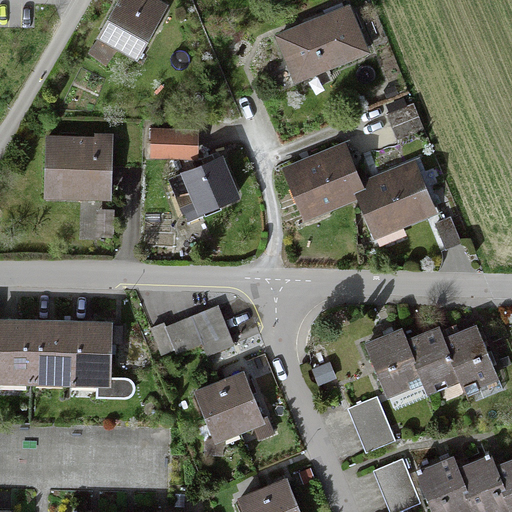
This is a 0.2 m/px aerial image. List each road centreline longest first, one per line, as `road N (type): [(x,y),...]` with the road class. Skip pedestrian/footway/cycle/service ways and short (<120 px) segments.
road 1 (residential): [(0,275),(268,279)]
road 2 (residential): [(344,511),(276,342),(268,279)]
road 3 (residential): [(268,279),(511,286)]
road 4 (residential): [(0,138),(82,0)]
road 5 (residential): [(257,141),(277,226),(268,279)]
